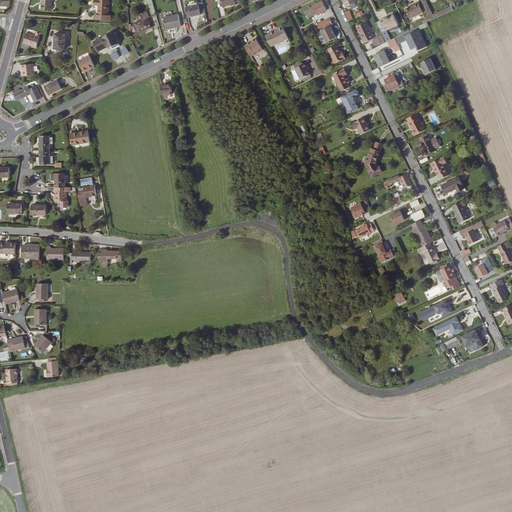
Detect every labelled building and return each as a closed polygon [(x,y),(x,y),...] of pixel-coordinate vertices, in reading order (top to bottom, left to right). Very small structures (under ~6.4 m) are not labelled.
[(51,10),(52,0),(41,0),(41,10),(51,10)] [(108,15),(108,0),(94,0),(94,5),(98,6),(98,14),(94,14),(94,19),(111,20),(111,15),(108,15)] [(156,14),(151,0),(143,0),(144,4),(149,2),(150,9),(152,15),(153,15),(156,14)] [(425,0),(421,0),(431,20),(453,10),(451,5),(433,14),(425,0)] [(327,10),(322,1),(312,6),(309,8),(313,16),(316,14),(317,15),(327,10)] [(199,3),(199,5),(186,7),(188,17),(201,14),(205,13),(203,2),(199,3)] [(422,13),(417,3),(405,9),(410,19),(422,13)] [(347,20),(352,18),(349,10),(344,12),(347,20)] [(151,27),(147,18),(150,17),(147,11),(140,14),(142,19),(134,23),(139,33),(151,27)] [(180,26),(178,14),(164,18),(166,29),(180,26)] [(398,25),(393,14),(388,17),(384,19),(383,18),(380,20),(385,31),(398,25)] [(333,30),(331,26),(333,25),(330,18),(318,24),(317,24),(321,31),(323,35),(333,30)] [(362,29),(368,26),(366,22),(356,27),(364,43),(371,40),(375,46),(382,43),(379,36),(374,38),(371,32),(364,36),(362,29)] [(289,38),(282,25),(274,29),(275,30),(265,35),(271,47),(289,38)] [(371,32),(368,26),(362,29),(364,36),(371,32)] [(336,37),(335,33),(336,33),(334,29),(333,30),(323,35),(326,42),(336,37)] [(420,50),(426,46),(418,29),(405,36),(412,49),(418,46),(420,50)] [(119,43),(114,32),(94,42),(98,52),(107,47),(108,48),(119,43)] [(37,47),(40,37),(26,33),(24,43),(28,44),(28,45),(32,46),(37,47)] [(64,50),(65,34),(55,33),(54,49),(64,50)] [(263,49),(256,38),(244,45),(251,57),(263,49)] [(110,51),(116,48),(120,46),(119,43),(108,48),(110,51)] [(345,58),(342,51),(341,52),(339,48),(338,48),(336,45),(328,49),(335,64),(345,58)] [(127,46),(121,50),(125,55),(130,52),(127,46)] [(390,62),(384,50),(374,55),(380,67),(390,62)] [(118,52),(111,54),(114,60),(121,58),(118,52)] [(94,66),(89,55),(78,61),(83,71),(91,68),(94,66)] [(421,63),(427,74),(436,70),(430,58),(421,63)] [(311,74),(305,63),(303,64),(302,61),(301,61),(294,65),(293,65),(295,68),(300,79),(301,79),(302,82),(312,77),(310,74),(311,74)] [(35,75),(33,64),(22,65),(23,76),(35,75)] [(346,79),(344,76),(347,75),(344,68),(333,74),(339,88),(350,82),(348,78),(346,79)] [(403,84),(398,73),(384,79),(386,83),(384,84),(388,91),(390,90),(403,84)] [(29,85),(35,82),(40,91),(41,90),(36,80),(28,84),(29,85)] [(61,89),(57,80),(44,86),(49,95),(61,89)] [(173,94),(172,84),(161,85),(163,95),(173,94)] [(42,98),(36,86),(30,89),(29,86),(20,91),(23,97),(27,95),(28,97),(31,95),(34,101),(42,98)] [(359,109),(354,100),(355,99),(356,99),(356,98),(356,97),(356,96),(359,94),(357,89),(341,97),(347,109),(345,110),(347,114),(359,109)] [(425,130),(419,117),(418,117),(417,114),(407,119),(409,122),(408,122),(415,135),(425,130)] [(353,123),(356,129),(358,128),(361,134),(371,130),(365,118),(353,123)] [(91,142),(89,130),(70,133),(72,145),(91,142)] [(50,150),(49,136),(40,136),(40,150),(50,150)] [(431,140),(429,136),(420,140),(427,155),(436,151),(435,149),(431,140)] [(440,147),(436,137),(431,140),(435,149),(440,147)] [(376,163),(383,144),(375,141),(374,144),(375,145),(374,149),(371,148),(370,153),(369,153),(365,165),(372,179),(376,177),(375,175),(383,172),(380,165),(378,166),(376,163)] [(50,156),(50,150),(40,150),(40,157),(40,164),(50,164),(50,163),(50,156)] [(449,175),(444,164),(447,163),(444,157),(431,163),(435,173),(436,172),(438,176),(439,176),(441,179),(449,175)] [(0,177),(9,177),(9,167),(0,167),(0,177)] [(65,187),(65,173),(55,173),(55,174),(55,181),(55,187),(56,187),(65,187)] [(390,185),(401,180),(405,188),(412,185),(407,173),(400,177),(399,175),(388,180),(388,181),(384,184),(387,189),(391,187),(390,185)] [(459,175),(441,183),(446,193),(456,188),(458,191),(465,188),(459,175)] [(96,195),(95,185),(84,187),(85,190),(78,191),(81,205),(88,204),(88,201),(87,197),(95,196),(96,195)] [(66,201),(66,192),(70,192),(70,187),(65,187),(56,187),(56,191),(56,202),(61,202),(61,207),(68,207),(68,201),(66,201)] [(391,206),(402,201),(399,195),(388,201),(391,206)] [(406,204),(408,210),(412,208),(413,210),(420,207),(417,200),(406,204)] [(470,218),(464,206),(465,205),(463,200),(452,206),(460,223),(470,218)] [(22,213),(22,203),(7,203),(8,213),(22,213)] [(362,205),(361,203),(351,207),(355,217),(356,218),(361,216),(366,213),(365,212),(362,205)] [(46,215),(46,205),(31,205),(32,215),(46,215)] [(405,220),(400,210),(390,215),(392,219),(389,220),(392,226),(395,224),(395,225),(405,220)] [(415,221),(425,217),(422,210),(411,215),(415,221)] [(510,229),(505,220),(496,224),(495,222),(491,223),(495,230),(497,236),(498,237),(504,234),(503,232),(510,229)] [(479,240),(474,230),(477,229),(483,225),(481,221),(462,230),(464,234),(469,245),(479,240)] [(374,231),(371,223),(367,225),(367,224),(356,229),(361,238),(371,233),(374,231)] [(433,241),(427,229),(425,230),(422,223),(413,227),(411,228),(412,230),(415,236),(417,235),(422,247),(430,243),(433,241)] [(434,244),(437,252),(446,248),(442,238),(436,240),(437,243),(434,244)] [(0,253),(15,254),(15,242),(6,242),(5,242),(5,243),(1,243),(1,242),(0,241),(0,253)] [(394,257),(390,249),(387,251),(383,242),(374,246),(382,262),(394,257)] [(507,264),(511,261),(511,254),(509,249),(505,242),(497,246),(501,253),(502,253),(504,257),(507,264)] [(436,254),(432,247),(430,243),(422,247),(417,249),(419,253),(424,251),(430,264),(440,259),(437,253),(436,254)] [(39,259),(40,245),(26,244),(26,245),(23,245),(23,258),(26,258),(26,259),(39,259)] [(64,260),(64,248),(51,248),(51,247),(47,246),(47,260),(64,260)] [(463,256),(471,254),(469,248),(461,250),(463,256)] [(122,261),(122,255),(120,255),(120,251),(108,251),(108,249),(100,249),(99,261),(102,261),(102,267),(107,267),(107,258),(117,258),(117,259),(116,260),(122,261)] [(91,261),(91,252),(72,252),(72,260),(91,261)] [(492,265),(487,256),(484,258),(484,257),(483,257),(485,260),(484,261),(490,272),(492,272),(491,270),(493,270),(490,266),(492,265)] [(488,273),(483,264),(475,269),(477,273),(479,273),(479,274),(478,274),(480,278),(488,273)] [(460,286),(450,265),(448,266),(442,269),(440,270),(440,271),(445,280),(446,282),(449,289),(450,291),(460,286)] [(445,280),(440,271),(437,272),(437,274),(440,281),(442,282),(445,280)] [(509,299),(502,285),(504,284),(501,279),(490,285),(499,303),(509,299)] [(428,298),(449,289),(446,282),(425,292),(425,293),(428,298)] [(48,299),(48,283),(37,283),(37,299),(40,299),(45,299),(48,299)] [(17,289),(3,293),(4,300),(5,304),(20,300),(24,299),(21,288),(17,289)] [(405,300),(400,290),(399,291),(398,291),(393,294),(398,304),(405,300)] [(443,316),(453,311),(450,307),(450,308),(447,303),(445,300),(434,306),(434,305),(419,313),(423,321),(434,316),(433,314),(437,311),(438,313),(441,312),(443,316)] [(511,323),(511,305),(511,304),(503,309),(505,312),(504,313),(509,325),(511,323)] [(46,324),(47,309),(35,309),(35,316),(36,316),(36,324),(46,324)] [(412,312),(406,315),(410,322),(416,319),(412,312)] [(459,322),(456,317),(433,328),(437,335),(450,329),(453,335),(463,330),(460,324),(458,325),(457,323),(459,322)] [(477,334),(475,330),(462,336),(467,347),(474,343),(477,349),(483,346),(479,337),(478,337),(476,335),(477,334)] [(53,343),(56,339),(45,331),(43,335),(35,345),(44,352),(52,342),(53,343)] [(29,346),(27,336),(23,337),(23,336),(7,340),(10,352),(26,348),(25,347),(29,346)] [(453,340),(445,344),(446,347),(447,350),(461,343),(459,339),(454,341),(453,340)] [(0,352),(0,360),(9,359),(8,351),(0,352)] [(59,376),(58,361),(56,361),(56,358),(48,358),(48,361),(47,361),(47,369),(48,377),(59,376)] [(18,383),(17,369),(6,369),(7,384),(18,383)]
